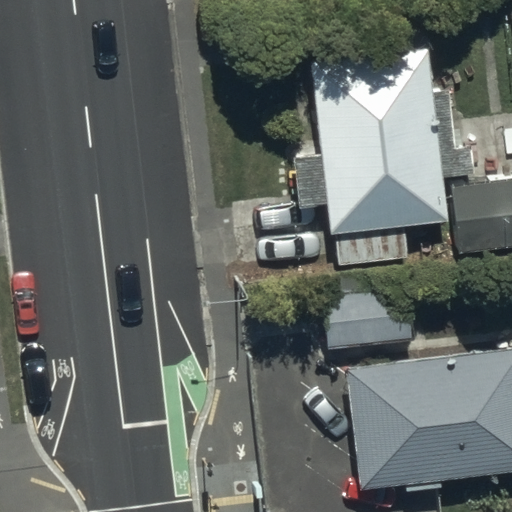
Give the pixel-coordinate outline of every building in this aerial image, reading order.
[(423,30),(306,43),(316,136),(288,139),(294,194),(320,192),(323,219),(328,218),(402,210),(445,206),(441,171),(449,171),(470,168),(466,135),(451,136),(445,74),(428,76),(423,30)] [(511,163),(470,168),(449,171),(457,239),(511,231),(511,163)] [(402,210),(328,218),(332,256),(406,248),(402,210)] [(405,272),(319,279),(324,338),(410,331),(405,272)] [(511,332),(340,348),(351,475),(511,460),(511,332)]
